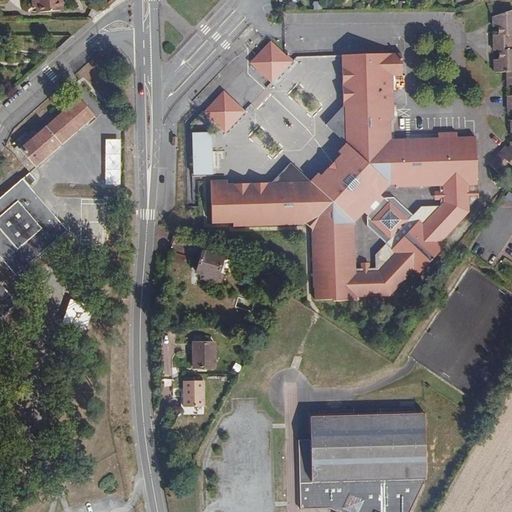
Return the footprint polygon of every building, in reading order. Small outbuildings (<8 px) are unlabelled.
[(59,10),(57,0),(31,0),(31,5),(38,6),(39,11),(59,10)] [(511,41),(511,9),(491,16),(491,20),(496,20),(496,24),(496,35),(492,34),(492,39),(493,43),(511,41)] [(511,71),(511,41),(493,43),(493,50),(497,50),(498,63),(494,63),(494,72),(506,71),(511,71)] [(272,85),(295,60),(289,54),(287,57),(271,43),(250,65),(272,85)] [(442,241),(468,211),(479,199),(477,194),(477,191),(476,180),(474,136),(456,137),(456,132),(436,133),(436,137),(391,138),(391,136),(391,121),(394,117),(394,114),(393,76),(401,75),(400,53),(340,55),(341,73),(341,79),(342,92),(342,96),(343,104),(325,123),(344,141),(337,148),(338,149),(337,151),(339,153),(331,161),(327,166),(319,174),(317,172),(315,174),(313,172),(307,179),(288,161),(270,181),(231,182),(226,182),(226,178),(209,179),(210,201),(210,226),(220,225),(233,225),(304,223),(307,226),(310,228),(310,256),(310,288),(312,288),(312,300),(356,299),(356,298),(356,296),(388,296),(413,270),(414,271),(416,272),(445,243),(444,242),(442,241)] [(405,89),(405,76),(393,77),(394,90),(405,89)] [(242,108),(221,91),(203,112),(223,130),(242,108)] [(34,170),(94,122),(98,118),(81,97),(23,144),(31,153),(25,158),(34,170)] [(212,173),(210,131),(191,132),(193,174),(212,173)] [(511,134),(511,135),(511,136),(511,143),(510,147),(506,147),(503,150),(489,165),(501,175),(510,167),(511,167),(511,134)] [(120,140),(104,140),(102,188),(118,189),(118,187),(120,140)] [(69,233),(30,185),(36,180),(30,172),(0,196),(0,312),(14,301),(0,283),(0,262),(5,259),(18,275),(28,266),(69,233)] [(213,285),(223,261),(202,252),(195,269),(202,271),(199,280),(213,285)] [(100,293),(75,284),(61,327),(85,336),(100,293)] [(216,366),(216,341),(192,342),(193,367),(216,366)] [(53,366),(45,391),(88,405),(96,380),(53,366)] [(205,380),(200,380),(183,380),(183,407),(205,405),(205,380)] [(374,511),(375,511),(377,511),(410,511),(423,484),(426,482),(423,411),(308,415),(308,440),(300,440),(302,508),(327,508),(338,511),(374,511)]
